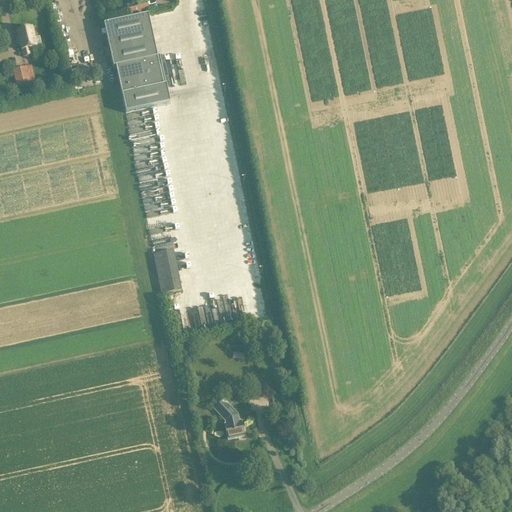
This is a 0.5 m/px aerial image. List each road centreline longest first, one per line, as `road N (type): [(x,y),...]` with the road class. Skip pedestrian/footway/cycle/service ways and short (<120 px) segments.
road 1 (unclassified): [(319,511),(442,419),(511,325)]
road 2 (unknown): [(183,0),(211,257)]
